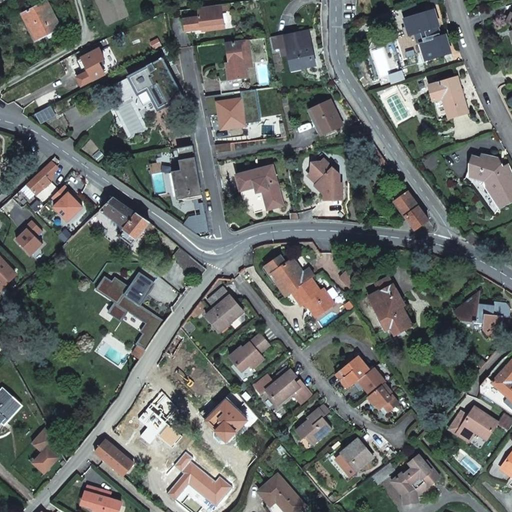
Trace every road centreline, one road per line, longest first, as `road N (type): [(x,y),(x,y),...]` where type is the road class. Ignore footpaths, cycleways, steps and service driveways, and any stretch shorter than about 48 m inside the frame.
road 1 (unclassified): [(36,511),(224,251)]
road 2 (residential): [(334,0),(340,66),(443,218),(452,247)]
road 3 (unclassified): [(452,247),(301,229),(224,251)]
road 4 (unclassified): [(224,251),(202,253),(58,147)]
road 5 (residential): [(224,251),(191,60)]
road 6 (residential): [(511,139),(464,31),(459,0)]
